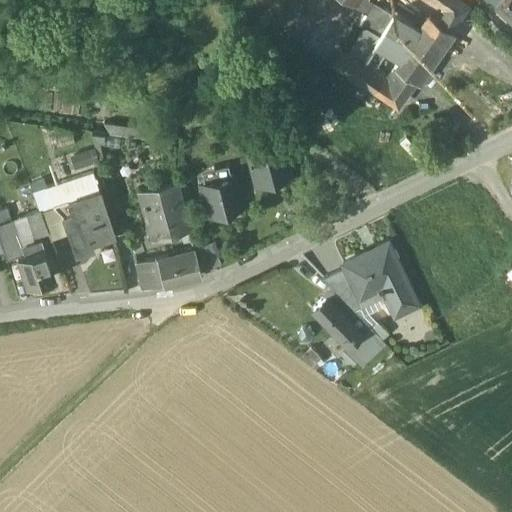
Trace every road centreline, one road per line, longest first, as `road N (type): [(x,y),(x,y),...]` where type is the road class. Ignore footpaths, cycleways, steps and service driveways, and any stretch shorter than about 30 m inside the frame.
road 1 (residential): [(0,321),(193,300),(511,144)]
road 2 (track): [(0,481),(162,322),(166,303)]
